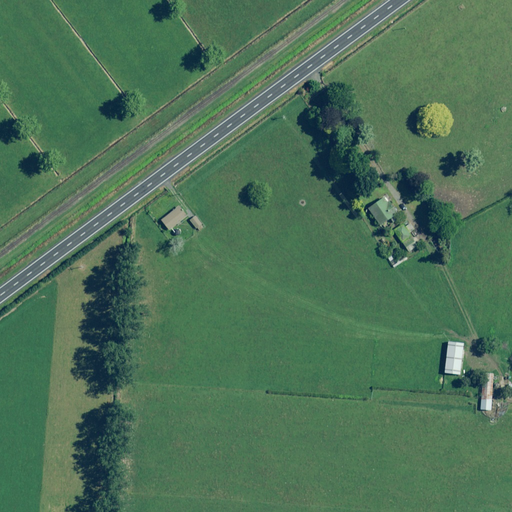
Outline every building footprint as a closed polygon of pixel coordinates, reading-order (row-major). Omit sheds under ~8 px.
[(383,193),(364,207),(378,227),(397,213),(383,193)] [(187,216),(179,206),(161,220),(169,230),(187,216)] [(205,227),(196,216),(190,220),(199,231),(205,227)] [(409,234),(415,230),(409,223),(406,225),(404,222),(393,230),(402,243),(411,237),(409,234)] [(411,237),(402,243),(409,254),(421,246),(413,235),(411,237)] [(463,343),(448,342),(445,373),(459,375),(463,343)] [(491,410),(493,374),(482,373),(480,410),(491,410)]
